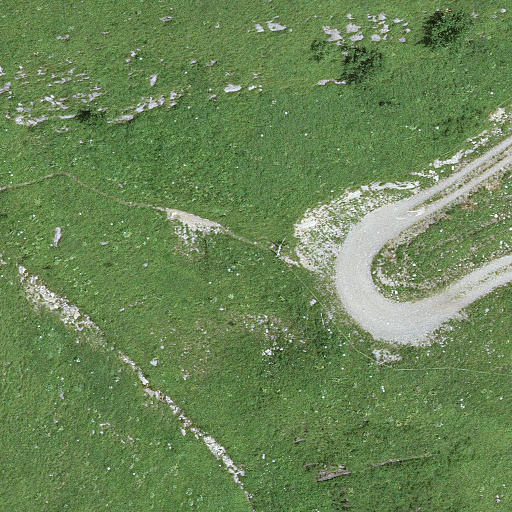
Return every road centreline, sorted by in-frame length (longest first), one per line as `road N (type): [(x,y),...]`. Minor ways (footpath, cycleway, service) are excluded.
road 1 (track): [(511,151),(363,240),(353,279)]
road 2 (track): [(353,279),(363,301),(396,320),(422,316),(511,268)]
